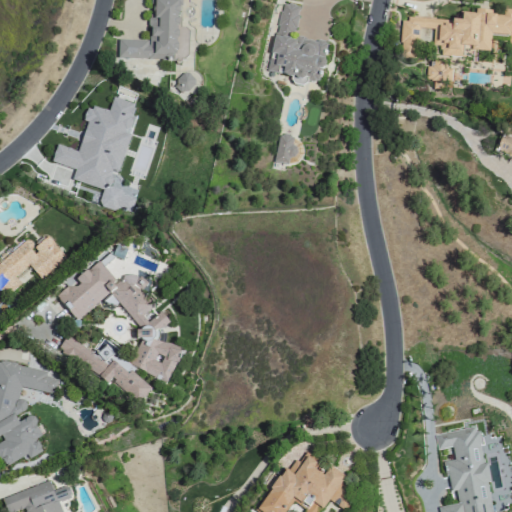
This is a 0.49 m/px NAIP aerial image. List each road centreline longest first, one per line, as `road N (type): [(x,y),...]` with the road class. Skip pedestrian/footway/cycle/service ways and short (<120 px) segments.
road 1 (residential): [(383,0),(364,134),(396,371),(369,429)]
road 2 (residential): [(0,161),(72,81),(102,0)]
